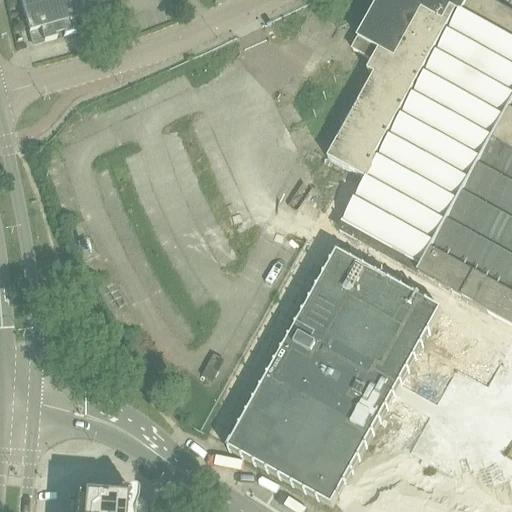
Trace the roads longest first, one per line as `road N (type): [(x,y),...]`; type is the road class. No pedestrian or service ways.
road 1 (unclassified): [(0,92),(189,38),(268,0)]
road 2 (tertiary): [(33,403),(32,301),(0,122)]
road 3 (tertiary): [(244,511),(129,436),(85,414),(33,403)]
